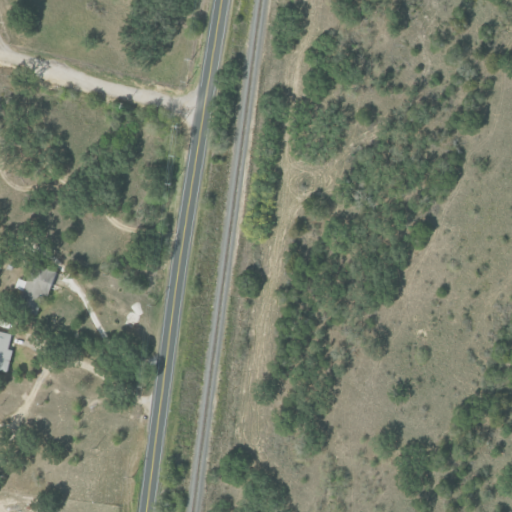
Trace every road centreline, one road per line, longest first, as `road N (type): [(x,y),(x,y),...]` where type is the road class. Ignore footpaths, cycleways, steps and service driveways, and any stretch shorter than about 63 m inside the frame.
road 1 (tertiary): [(222,0),(146,511)]
road 2 (residential): [(202,118),(0,62)]
